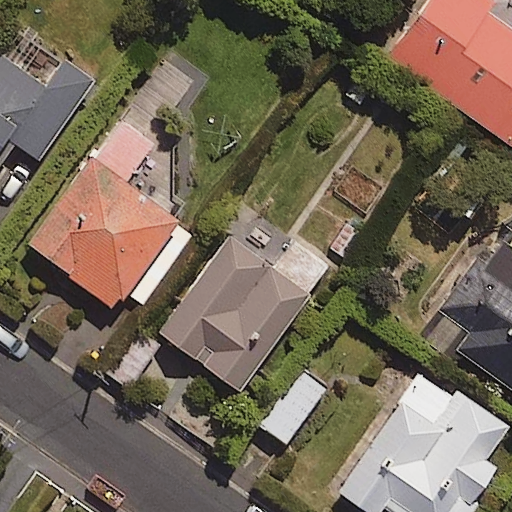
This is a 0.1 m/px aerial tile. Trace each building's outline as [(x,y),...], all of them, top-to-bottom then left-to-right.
[(511,26),(482,5),(485,0),(418,0),(381,54),(511,144),(511,26)] [(39,78),(0,49),(0,154),(13,136),(35,152),(92,72),(60,49),(39,78)] [(144,139),(114,116),(21,238),(102,300),(116,283),(135,298),(185,233),(164,217),(179,197),(157,181),(146,196),(117,174),(144,139)] [(269,264),(225,232),(154,328),(231,384),(322,261),(289,237),(269,264)] [(480,260),(472,254),(436,305),(463,324),(450,344),(511,387),(511,249),(495,237),(480,260)] [(154,341),(135,327),(104,371),(124,384),(154,341)] [(460,511),(469,501),(461,495),(486,460),(476,453),(499,420),(419,364),(332,488),(366,511),(375,500),(392,511),(460,511)] [(321,384),(295,365),(255,421),(281,440),(321,384)]
